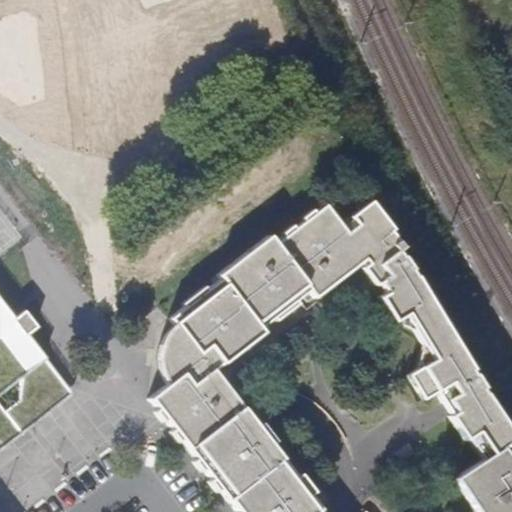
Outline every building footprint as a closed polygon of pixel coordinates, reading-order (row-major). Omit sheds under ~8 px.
[(0,140),(0,168),(13,158),(0,140)] [(20,168),(4,180),(41,228),(57,216),(20,168)] [(439,318),(409,272),(410,268),(401,256),(399,257),(390,245),(395,239),(388,230),(389,228),(368,200),(348,215),(354,223),(345,231),(322,204),(279,238),(316,283),(321,279),(327,286),(362,258),(367,263),(362,267),(374,284),(384,276),(392,287),(378,296),(392,319),(403,313),(431,358),(408,374),(422,398),(434,391),(441,402),(455,393),(463,405),(448,415),(463,438),(474,431),(488,450),(496,445),(510,435),(483,393),(471,373),(459,353),(442,324),(439,318)] [(54,221),(43,230),(65,260),(77,250),(54,221)] [(216,357),(220,362),(260,331),(254,322),(273,308),(266,298),(279,289),(286,297),(303,283),(272,243),(265,235),(216,275),(219,278),(168,318),(172,323),(196,352),(207,345),(216,357)] [(314,296),(327,286),(321,279),(316,283),(279,238),(272,243),(303,283),(314,296)] [(273,308),(286,297),(279,289),(266,298),(273,308)] [(11,319),(0,304),(0,435),(7,444),(49,412),(41,402),(62,384),(50,370),(23,335),(33,328),(20,311),(11,319)] [(210,369),(220,362),(216,357),(207,345),(196,352),(172,323),(165,330),(163,332),(160,338),(157,346),(156,354),(156,362),(157,369),(160,376),(166,384),(181,372),(190,384),(196,380),(210,369)] [(315,511),(304,498),(295,506),(284,491),(293,483),(275,460),(279,456),(266,441),(256,450),(244,435),(254,426),(210,369),(196,380),(190,384),(181,372),(166,384),(147,399),(234,511),(315,511)] [(441,402),(448,415),(463,405),(455,393),(441,402)] [(266,441),(254,426),(244,435),(256,450),(266,441)] [(95,429),(92,447),(111,449),(113,432),(95,429)] [(511,511),(511,468),(496,445),(488,450),(452,476),(475,511),(511,511)] [(304,498),(293,483),(284,491),(295,506),(304,498)]
